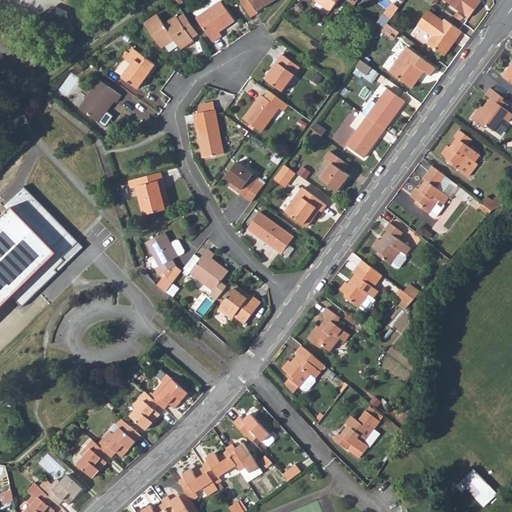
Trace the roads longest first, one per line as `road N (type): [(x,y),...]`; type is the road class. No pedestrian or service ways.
road 1 (tertiary): [(298,299),(511,9)]
road 2 (residential): [(298,299),(227,236),(185,164),(175,121),(199,77),(253,46)]
road 3 (tertiary): [(101,511),(177,443),(298,299)]
